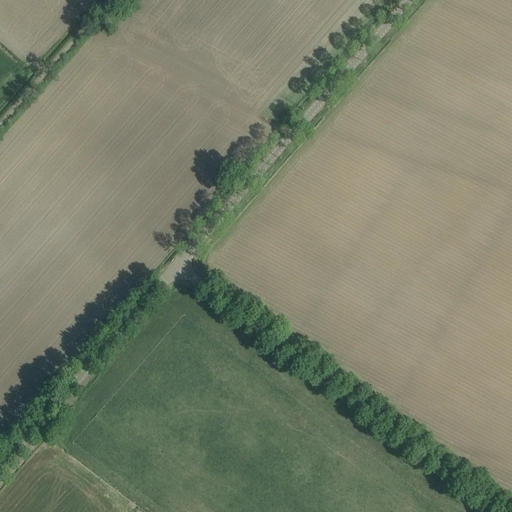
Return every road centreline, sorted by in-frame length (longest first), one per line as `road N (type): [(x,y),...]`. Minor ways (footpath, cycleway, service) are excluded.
road 1 (unclassified): [(502,511),(175,265)]
road 2 (unclassified): [(175,265),(407,0)]
road 3 (unclassified): [(0,467),(175,265)]
